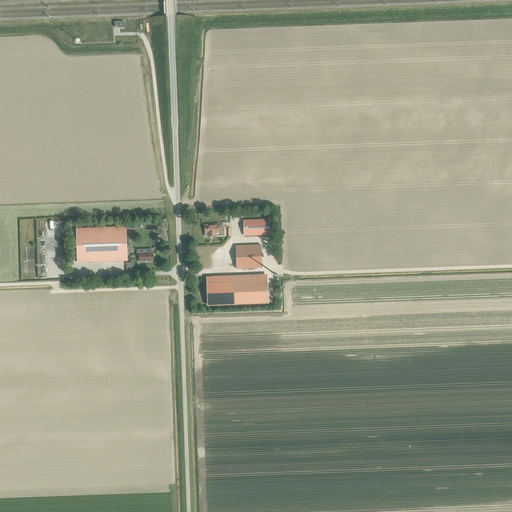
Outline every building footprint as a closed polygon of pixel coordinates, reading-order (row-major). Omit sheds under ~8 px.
[(270,235),(269,219),(243,220),(244,236),(270,235)] [(205,233),(205,236),(208,236),(211,236),(212,236),(215,236),(216,236),(216,232),(219,232),(223,231),(223,228),(219,228),(219,224),(204,225),(205,233)] [(126,227),(76,228),(77,262),(127,261),(126,227)] [(236,269),(261,268),(261,245),(236,246),(236,269)] [(139,261),(153,261),(153,252),(139,253),(139,261)] [(231,276),(232,304),(268,303),(267,275),(231,276)]
